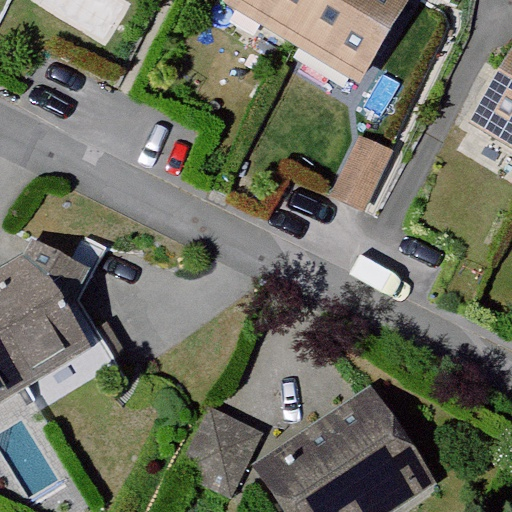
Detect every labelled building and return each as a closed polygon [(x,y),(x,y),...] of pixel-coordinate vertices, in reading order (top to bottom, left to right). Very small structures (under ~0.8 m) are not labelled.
[(411,0),(226,0),(224,5),(365,83),(411,0)] [(511,71),(475,137),(511,157),(511,71)] [(364,210),(387,151),(358,140),(334,199),(364,210)] [(0,276),(0,395),(86,345),(65,311),(85,270),(36,247),(28,260),(0,276)] [(288,511),(420,511),(442,498),(375,396),(261,470),(288,511)] [(236,504),(268,444),(218,418),(186,478),(236,504)]
